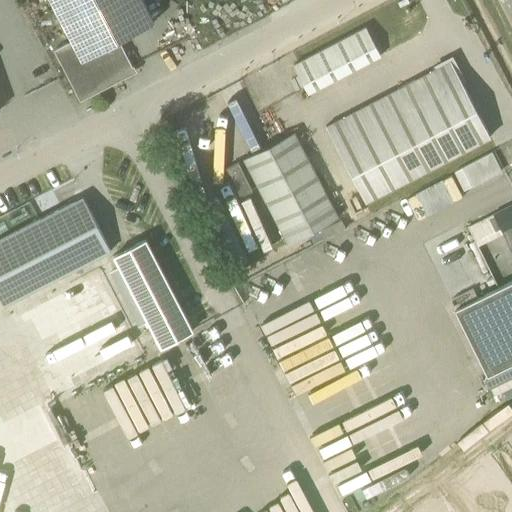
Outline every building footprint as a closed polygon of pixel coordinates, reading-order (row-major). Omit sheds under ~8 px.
[(80,101),(109,86),(108,84),(135,71),(119,40),(154,22),(142,0),(51,0),(72,41),(54,50),(80,101)] [(308,94),(381,56),(366,27),(293,65),(308,94)] [(365,205),(491,137),(451,61),(326,127),(365,205)] [(288,244),(339,218),(294,132),(243,159),(288,244)] [(504,170),(511,167),(511,144),(497,149),(504,170)] [(494,150),(455,169),(465,190),(504,171),(494,150)] [(237,161),(226,167),(239,191),(250,185),(237,161)] [(55,292),(50,284),(104,256),(76,203),(0,242),(0,310),(15,302),(46,363),(117,326),(90,274),(55,292)] [(511,205),(468,227),(475,241),(501,229),(511,251),(511,205)] [(161,347),(193,330),(146,240),(114,256),(161,347)] [(511,374),(511,281),(454,309),(487,376),(486,377),(491,388),(511,377),(511,376),(511,375),(511,374)]
